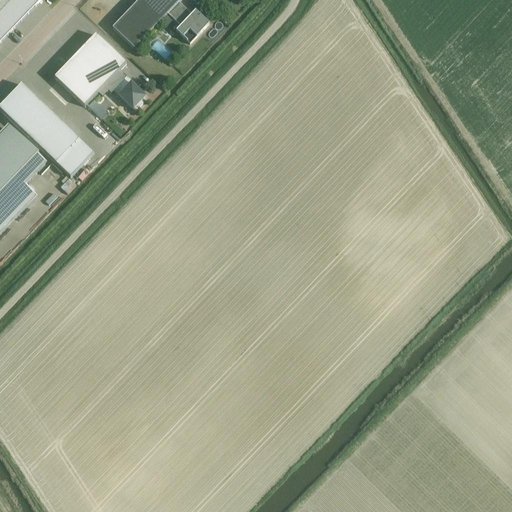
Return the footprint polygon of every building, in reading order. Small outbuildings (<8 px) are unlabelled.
[(0,44),(1,44),(8,37),(14,30),(21,22),(28,15),(42,1),(41,0),(14,0),(13,1),(6,8),(0,14),(0,44)] [(182,0),(141,0),(112,30),(134,51),(168,15),(181,28),(176,33),(190,46),(209,26),(195,13),(192,16),(179,4),(182,0)] [(68,66),(54,80),(85,109),(99,94),(103,98),(109,92),(111,95),(113,93),(125,80),(119,74),(127,66),(96,36),(82,51),(68,66)] [(125,80),(113,93),(133,111),(136,108),(140,109),(143,105),(142,102),(145,99),(125,80)] [(94,155),(51,114),(22,86),(0,108),(0,112),(70,180),(94,155)] [(0,235),(35,198),(25,188),(45,166),(9,131),(0,140),(0,235)]
